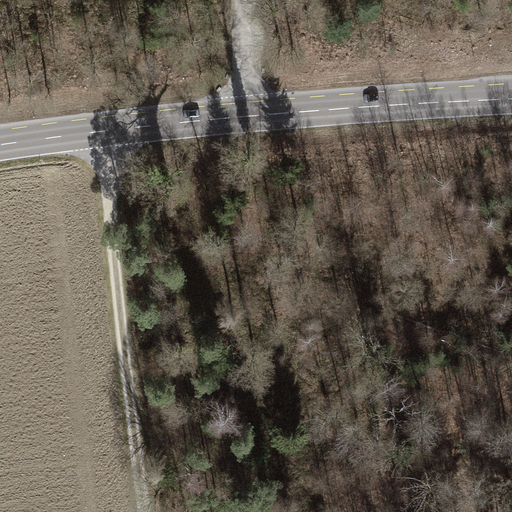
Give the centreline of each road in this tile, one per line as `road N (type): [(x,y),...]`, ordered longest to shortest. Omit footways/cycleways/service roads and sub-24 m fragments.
road 1 (secondary): [(511,96),(0,142)]
road 2 (track): [(148,511),(102,129)]
